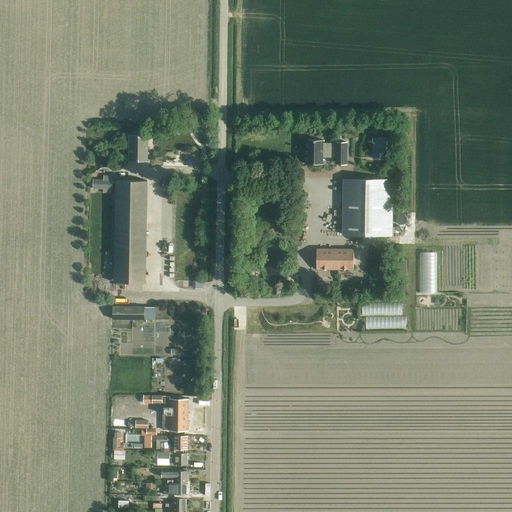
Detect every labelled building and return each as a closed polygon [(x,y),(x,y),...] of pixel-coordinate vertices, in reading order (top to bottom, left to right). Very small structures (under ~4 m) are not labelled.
[(371,146),(371,129),(360,129),(359,146),(371,146)] [(149,135),(130,135),(129,160),(148,161),(149,135)] [(386,136),(372,136),(372,158),(386,158),(386,136)] [(323,140),(307,140),(306,164),(323,164),(323,157),(336,157),(336,160),(336,164),(347,164),(347,161),(347,142),(336,142),(336,144),(323,143),(323,140)] [(392,180),(344,179),(344,235),(392,235),(392,180)] [(112,180),(94,180),(94,189),(103,189),(103,193),(112,193),(112,180)] [(146,282),(148,181),(118,180),(115,281),(146,282)] [(353,249),(316,249),(316,269),(353,270),(353,249)] [(376,317),(376,330),(412,331),(412,318),(406,318),(406,304),(370,304),(370,317),(376,317)] [(156,308),(145,307),(145,306),(113,305),(112,318),(156,319),(156,308)] [(170,396),(164,396),(163,404),(163,406),(164,406),(164,430),(170,430),(188,430),(188,399),(170,398),(170,396)] [(127,418),(127,399),(117,399),(117,419),(123,419),(123,418),(127,418)] [(113,437),(113,450),(124,450),(124,445),(123,445),(123,444),(120,444),(120,439),(124,439),(124,432),(125,432),(125,429),(112,429),(111,437),(113,437)] [(175,436),(155,435),(156,430),(146,430),(146,435),(145,435),(144,447),(152,447),(152,449),(160,449),(160,451),(179,451),(179,448),(188,448),(188,436),(174,435),(175,436)] [(114,459),(125,459),(125,451),(114,450),(114,459)] [(187,452),(158,452),(158,458),(170,459),(170,457),(176,457),(176,464),(187,465),(187,452)] [(175,483),(187,483),(187,471),(162,470),(162,477),(176,477),(175,483)] [(187,483),(175,483),(163,482),(163,487),(168,487),(168,485),(170,485),(170,493),(186,494),(187,483)] [(172,511),(186,511),(186,498),(173,497),(173,503),(165,503),(165,509),(172,509),(172,511)]
